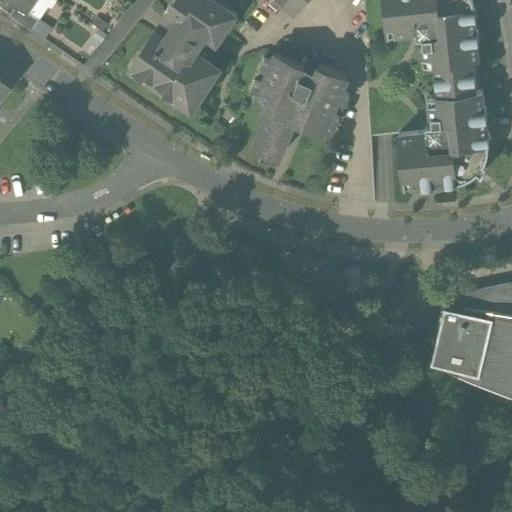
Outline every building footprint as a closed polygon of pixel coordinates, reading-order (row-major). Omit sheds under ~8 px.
[(34,0),(1,0),(14,8),(25,15),(25,14),(34,0)] [(211,0),(176,0),(164,19),(172,24),(163,38),(155,33),(134,65),(142,71),(139,75),(180,102),(183,98),(193,105),(202,93),(198,91),(202,82),(205,83),(212,64),(193,52),(204,35),(215,42),(227,24),(219,19),(226,9),(211,0)] [(280,0),(295,12),(304,0),(280,0)] [(382,0),(386,28),(392,27),(393,36),(415,33),(416,39),(421,39),(422,46),(421,46),(423,59),(433,57),(435,76),(433,76),(434,86),(437,86),(438,103),(428,105),(429,117),(430,117),(431,126),(425,126),(426,132),(397,135),(402,179),(408,178),(409,187),(421,186),(421,188),(433,187),(432,185),(445,183),(445,186),(454,185),(454,184),(469,180),(480,170),(487,157),(487,142),(488,142),(487,132),(485,132),(484,120),(486,120),(485,108),(482,108),(481,90),(474,91),(473,82),(475,81),(473,71),(472,71),(471,61),(477,61),(475,43),(478,43),(477,31),(474,31),(473,19),(475,18),(474,8),(473,9),(470,0),(382,0)] [(50,30),(25,14),(25,15),(14,8),(8,17),(43,41),(50,30)] [(266,119),(254,147),(279,158),(292,128),(286,125),(288,120),(323,135),(347,78),(318,65),(312,80),(300,76),(304,68),(273,55),(253,102),(264,107),(260,117),(266,119)] [(0,98),(10,86),(0,77),(0,98)] [(511,283),(451,296),(448,310),(442,309),(440,319),(433,317),(429,332),(436,334),(429,364),(446,368),(445,373),(511,396),(511,283)]
